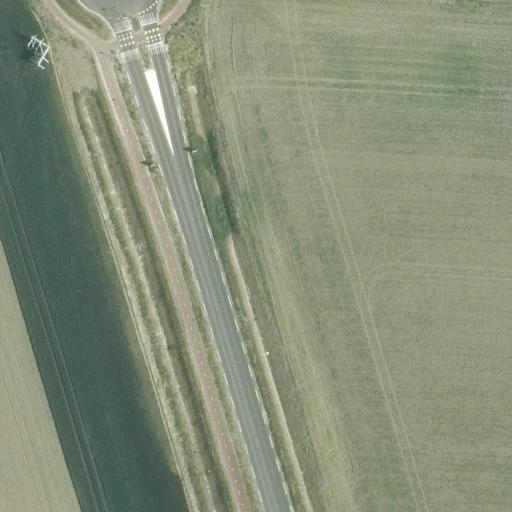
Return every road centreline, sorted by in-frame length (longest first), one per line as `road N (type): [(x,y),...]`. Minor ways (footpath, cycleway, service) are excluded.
road 1 (tertiary): [(172,157),(276,511)]
road 2 (tertiary): [(106,6),(172,157)]
road 3 (tertiary): [(172,157),(145,0)]
